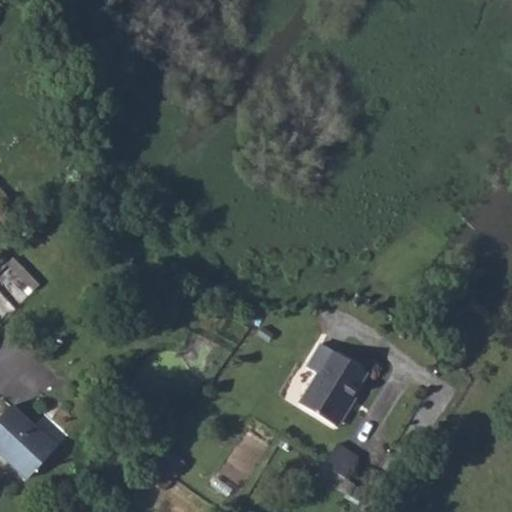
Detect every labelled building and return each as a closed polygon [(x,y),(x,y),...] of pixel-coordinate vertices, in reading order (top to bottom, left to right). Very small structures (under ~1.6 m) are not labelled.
[(330,339),(313,366),(323,372),(306,400),(338,421),(356,393),(373,368),(330,339)] [(356,393),(338,421),(345,425),(362,398),(356,393)] [(16,410),(0,424),(0,455),(27,485),(57,456),(16,410)] [(343,444),(330,465),(351,479),(364,457),(343,444)] [(321,477),(362,503),(367,495),(327,468),(321,477)] [(65,482),(55,494),(65,502),(74,489),(65,482)] [(55,494),(44,509),(46,511),(55,511),(65,502),(55,494)]
